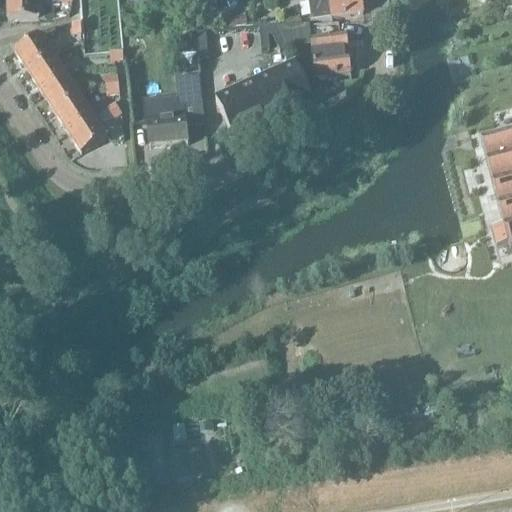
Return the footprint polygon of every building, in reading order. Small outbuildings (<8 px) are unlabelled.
[(7,0),(8,23),(39,23),(38,0),(7,0)] [(363,15),(360,0),(307,0),(311,23),(363,15)] [(246,27),(245,17),(221,18),(222,29),(246,27)] [(81,24),(71,25),(72,38),(82,38),(81,24)] [(346,37),(311,41),(315,81),(351,77),(350,61),(347,61),(346,54),(348,54),(346,37)] [(28,75),(54,58),(40,38),(14,54),(28,75)] [(124,64),(123,54),(109,56),(110,65),(124,64)] [(67,79),(54,58),(28,75),(41,95),(67,79)] [(296,68),(216,104),(224,121),(223,121),(225,126),(226,125),(233,142),(250,135),(251,137),(253,136),(252,134),(313,106),(296,68)] [(107,99),(120,97),(117,78),(104,80),(107,99)] [(183,101),(144,105),(149,151),(189,147),(187,130),(186,123),(204,121),(200,78),(181,80),(183,101)] [(41,95),(55,116),(81,99),(67,79),(41,95)] [(55,116),(68,136),(94,120),(81,99),(55,116)] [(114,122),(122,117),(114,105),(106,110),(114,122)] [(94,120),(68,136),(81,157),(107,140),(94,120)] [(511,134),(481,142),(503,226),(491,229),(496,248),(508,245),(510,254),(511,253),(511,134)]
